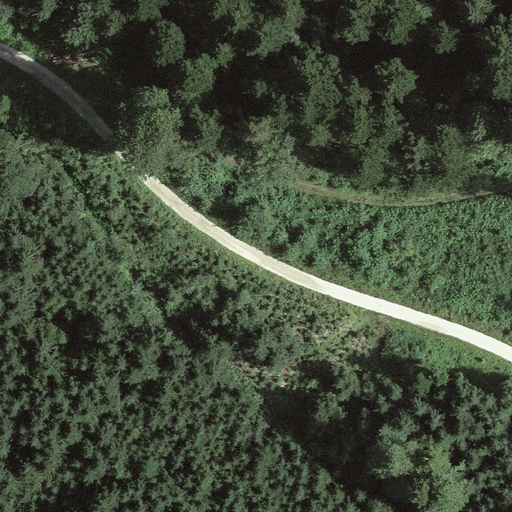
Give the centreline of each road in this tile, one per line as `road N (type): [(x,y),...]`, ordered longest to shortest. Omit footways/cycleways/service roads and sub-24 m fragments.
road 1 (track): [(511,358),(346,294),(182,212),(84,110),(0,49)]
road 2 (track): [(7,54),(194,145),(298,185),(366,202),(417,204),(511,187)]
